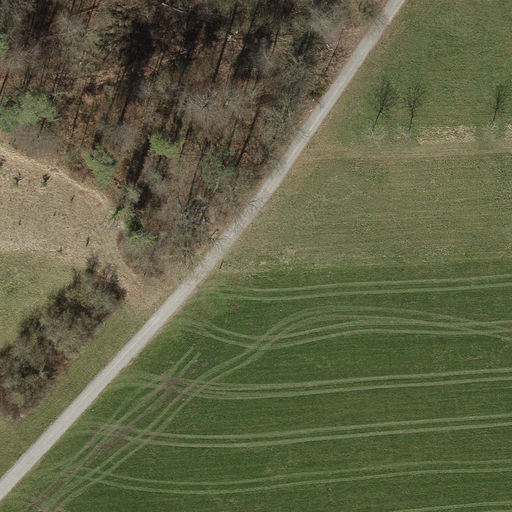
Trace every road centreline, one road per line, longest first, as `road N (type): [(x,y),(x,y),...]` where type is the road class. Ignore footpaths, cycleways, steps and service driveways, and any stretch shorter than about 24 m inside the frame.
road 1 (track): [(0,492),(185,290),(292,153)]
road 2 (track): [(292,153),(511,141)]
road 3 (track): [(292,153),(398,0)]
